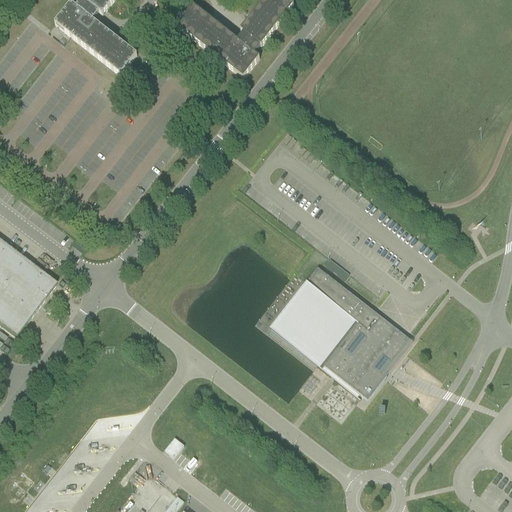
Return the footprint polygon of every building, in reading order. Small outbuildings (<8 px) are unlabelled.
[(116,0),(83,0),(81,2),(82,2),(76,10),(71,6),(55,27),(120,79),(137,58),(93,23),(99,16),(102,18),(116,0)] [(177,30),(243,82),(259,61),(254,57),(260,49),(261,50),(293,8),(283,0),(266,0),(242,31),(240,33),(243,36),(237,44),(193,9),(177,30)] [(54,287),(36,273),(0,245),(0,329),(15,341),(56,288),(54,287)] [(325,268),(344,283),(349,277),(330,262),(325,268)] [(270,332),(317,368),(357,400),(359,397),(368,403),(386,380),(380,375),(388,365),(391,367),(410,344),(318,272),(307,286),(270,332)] [(164,454),(174,462),(184,449),(174,441),(164,454)] [(168,511),(179,511),(184,506),(177,501),(168,511)]
